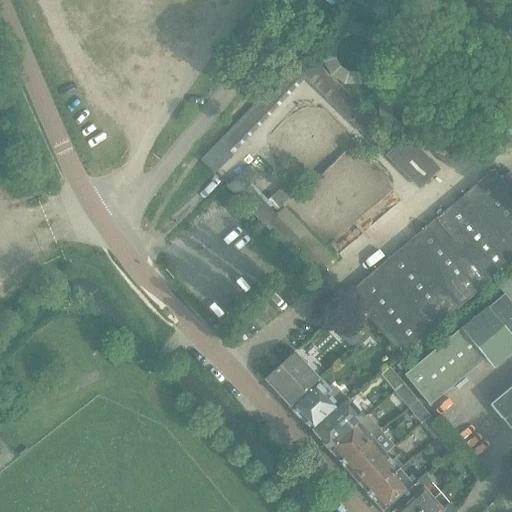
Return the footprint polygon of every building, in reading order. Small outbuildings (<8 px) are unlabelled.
[(348,43),(346,29),(337,29),(318,50),(317,66),(313,62),(310,65),(301,56),(200,161),(214,174),(305,80),(362,135),(375,122),(343,91),(357,91),(357,77),(335,75),(334,47),(348,43)] [(392,133),(388,127),(387,107),(376,107),(376,127),(365,138),(384,157),(387,154),(422,188),(439,171),(412,144),(411,133),(392,133)] [(464,153),(463,152),(434,122),(419,137),(448,168),(464,153)] [(283,186),(266,201),(256,190),(263,183),(248,166),(227,186),(316,280),(335,261),(284,207),(304,189),(286,168),(276,178),(283,186)] [(401,356),(443,321),(511,261),(511,193),(493,171),(348,294),(357,305),(368,318),(401,356)] [(511,276),(498,288),(504,294),(487,307),(470,321),(404,376),(429,406),(485,359),(492,367),(511,349),(511,276)] [(354,329),(368,318),(357,305),(344,317),(354,329)] [(348,322),(342,315),(331,325),(338,332),(348,322)] [(289,406),(319,380),(294,353),(264,379),(289,406)] [(117,370),(123,366),(115,355),(109,359),(117,370)] [(365,418),(403,385),(404,384),(396,376),(357,410),(347,398),(340,404),(311,431),(327,449),(363,416),(365,418)] [(311,431),(340,404),(319,380),(289,406),(311,431)] [(511,432),(511,386),(490,405),(511,432)] [(408,404),(416,398),(410,390),(402,397),(408,404)] [(421,421),(429,414),(416,398),(408,404),(421,421)] [(435,437),(442,430),(429,414),(421,421),(435,437)] [(359,423),(365,418),(363,416),(327,449),(328,450),(341,464),(371,437),(359,423)] [(385,453),(381,448),(389,440),(380,430),(372,438),(371,437),(341,464),(354,480),(385,453)] [(443,447),(451,441),(442,430),(435,437),(443,447)] [(451,457),(459,450),(451,441),(443,447),(451,457)] [(368,495),(399,468),(385,453),(354,480),(368,495)] [(382,511),(412,484),(399,468),(368,495),(382,511)] [(390,511),(418,511),(440,493),(423,474),(412,484),(382,511),(383,511),(388,508),(390,511)] [(455,511),(456,511),(440,493),(418,511),(455,511)]
